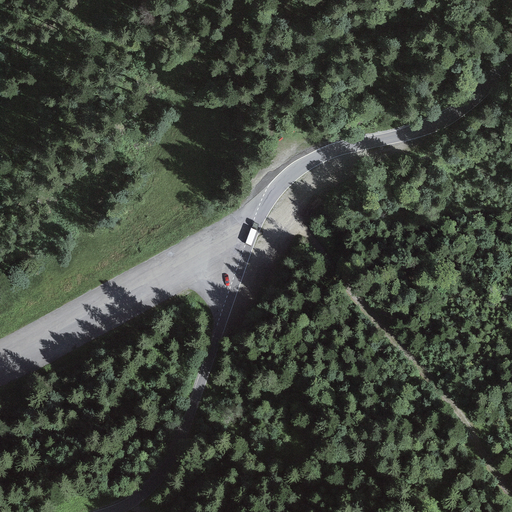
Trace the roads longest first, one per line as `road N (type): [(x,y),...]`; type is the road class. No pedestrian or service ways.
road 1 (tertiary): [(252,237),(269,200),(308,164),(445,119),(511,56)]
road 2 (tertiary): [(111,511),(136,500),(173,457),(252,237)]
road 3 (unclassified): [(252,237),(204,254),(0,364)]
